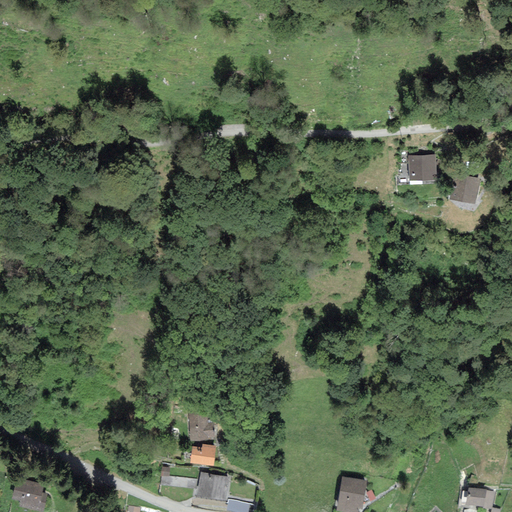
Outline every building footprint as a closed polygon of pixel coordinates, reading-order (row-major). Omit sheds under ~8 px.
[(435,155),(408,156),(409,181),(436,180),(435,155)] [(480,179),(454,173),(450,199),(475,204),(480,179)] [(207,408),(188,409),(190,444),(208,442),(208,438),(214,438),(213,423),(208,424),(207,408)] [(216,447),(202,445),(202,448),(192,447),(190,464),(213,467),(216,447)] [(229,478),(201,473),(197,496),(225,501),(229,478)] [(367,483),(342,479),(336,511),(340,511),(359,511),(360,510),(362,510),(367,483)] [(43,490),(15,484),(12,500),(20,502),(19,507),(39,511),(43,511),(47,495),(42,493),(43,490)] [(495,492),(468,488),(465,505),(492,510),(492,508),(495,492)] [(248,511),(250,504),(228,500),(226,511),(232,511),(248,511)]
